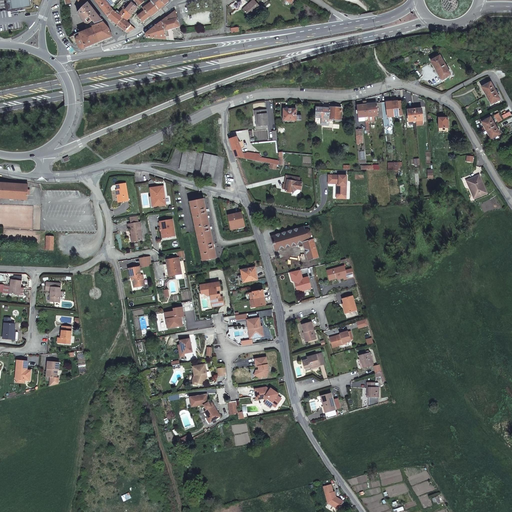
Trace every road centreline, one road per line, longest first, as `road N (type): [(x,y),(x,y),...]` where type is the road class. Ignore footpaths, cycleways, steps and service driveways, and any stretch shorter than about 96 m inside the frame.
road 1 (secondary): [(0,109),(362,37)]
road 2 (secondary): [(354,25),(0,94)]
road 3 (secondary): [(50,151),(362,37)]
road 4 (secondary): [(354,25),(88,54)]
road 5 (residential): [(224,106),(265,94),(348,96),(394,85),(443,99)]
road 6 (residential): [(282,342),(304,424),(363,511)]
road 7 (residential): [(88,173),(105,210),(102,252),(72,270),(36,270)]
road 8 (residential): [(246,202),(274,285),(282,342)]
road 9 (residential): [(109,164),(246,202)]
road 10 (residential): [(109,164),(224,106)]
